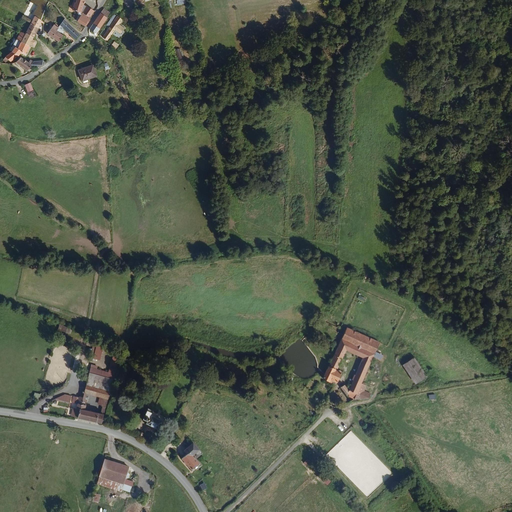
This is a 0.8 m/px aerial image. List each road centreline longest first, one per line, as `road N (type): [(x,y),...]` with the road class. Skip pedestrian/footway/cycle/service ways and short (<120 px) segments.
road 1 (track): [(329,411),(511,374)]
road 2 (unclassified): [(0,84),(55,57),(103,0)]
road 3 (secondary): [(203,511),(165,462),(113,433)]
